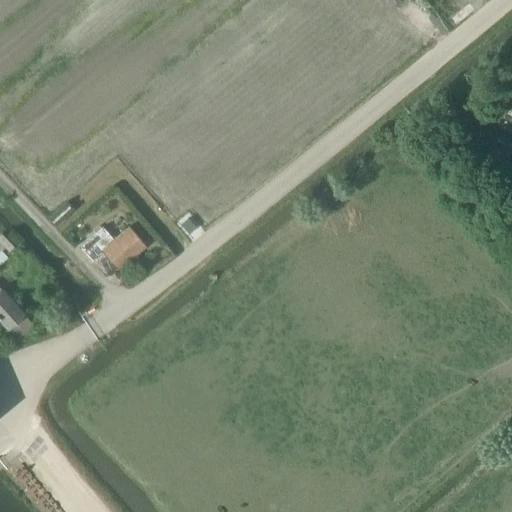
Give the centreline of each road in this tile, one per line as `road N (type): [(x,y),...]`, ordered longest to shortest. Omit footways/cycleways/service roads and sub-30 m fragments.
road 1 (unclassified): [(93,330),(509,0)]
road 2 (track): [(0,177),(129,309)]
